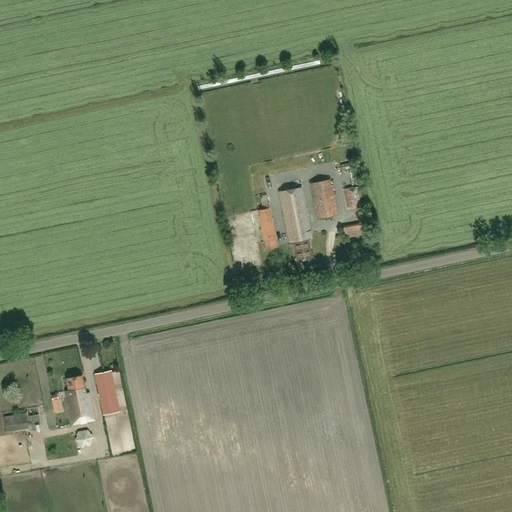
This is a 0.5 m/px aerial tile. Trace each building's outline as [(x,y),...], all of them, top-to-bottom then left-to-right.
[(311,183),(318,219),(337,215),(330,179),(311,183)] [(344,189),(348,208),(363,206),(360,186),(344,189)] [(311,238),(301,187),(280,192),(290,242),(293,242),(297,261),(313,258),(309,238),(311,238)] [(269,207),(258,210),(264,241),(276,238),(269,207)] [(367,234),(365,226),(365,223),(356,225),(343,227),(345,238),(367,234)] [(111,370),(95,374),(104,414),(119,411),(111,370)] [(68,390),(65,391),(73,424),(95,420),(89,392),(86,393),(82,375),(66,378),(68,390)] [(26,413),(5,416),(7,432),(29,428),(26,413)] [(30,423),(40,421),(39,414),(29,416),(30,423)] [(91,431),(78,441),(85,450),(98,440),(91,431)]
